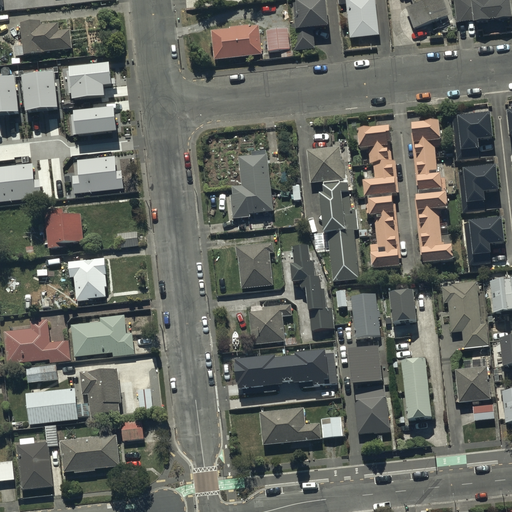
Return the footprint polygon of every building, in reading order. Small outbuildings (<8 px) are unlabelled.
[(324,0),(293,0),(292,0),(295,24),(290,24),(293,50),(315,47),(312,26),(327,25),(324,0)] [(375,0),(346,0),(351,40),(380,36),(375,0)] [(429,0),(407,9),(415,29),(451,14),(445,0),(429,0)] [(454,0),(458,24),(511,18),(511,7),(511,0),(454,0)] [(41,20),(21,23),(24,46),(15,47),(16,56),(74,49),(72,28),(61,29),(61,23),(41,25),(41,20)] [(260,28),(211,33),(214,63),(264,57),(260,28)] [(109,62),(68,67),(72,101),(105,97),(104,85),(112,84),(109,62)] [(54,71),(22,75),(27,113),(58,109),(54,71)] [(14,76),(0,77),(0,115),(18,114),(14,76)] [(113,107),(74,112),(77,137),(116,132),(113,107)] [(492,113),(460,116),(463,151),(481,149),(480,138),(494,137),(492,113)] [(417,186),(424,265),(456,262),(454,245),(443,245),(439,208),(450,208),(446,178),(443,178),(443,172),(438,173),(437,147),(443,146),(440,120),(411,123),(417,186)] [(391,125),(359,130),(361,150),(369,149),(370,164),(374,164),(376,179),(365,180),(366,196),(370,196),(371,215),(375,215),(378,244),(372,245),(374,269),(403,266),(394,193),(400,193),(396,161),(393,161),(391,142),(393,142),(391,125)] [(341,146),(307,150),(311,183),(348,179),(345,160),(342,161),(341,146)] [(267,154),(237,157),(239,186),(230,187),(233,219),(248,217),(248,213),(272,211),(267,154)] [(80,175),(72,176),(74,195),(125,189),(123,170),(116,170),(114,155),(78,159),(80,175)] [(0,203),(42,198),(40,179),(33,179),(31,164),(0,167),(0,203)] [(498,165),(459,169),(463,213),(487,211),(485,191),(500,189),(498,165)] [(328,232),(333,282),(361,280),(356,230),(360,230),(358,210),(352,210),(349,183),(341,184),(340,181),(324,183),(325,192),(321,193),(325,232),(328,232)] [(293,186),(294,201),(302,200),(301,185),(293,186)] [(64,208),(45,209),(49,249),(65,248),(65,244),(86,242),(83,212),(64,214),(64,208)] [(504,219),(466,222),(470,266),(491,264),(489,245),(506,244),(504,219)] [(137,232),(118,234),(119,249),(139,247),(137,232)] [(272,242),(234,247),(239,290),(272,286),(268,253),(273,253),(272,242)] [(309,246),(294,247),(296,264),(292,265),(294,281),(303,280),(303,289),(307,289),(311,332),(337,330),(334,308),(328,308),(327,288),(323,289),(322,275),(317,275),(316,262),(311,262),(309,246)] [(106,258),(68,262),(70,279),(75,278),(77,303),(92,302),(91,300),(107,298),(106,287),(109,287),(106,258)] [(511,280),(492,282),(495,313),(511,311),(511,280)] [(454,287),(444,288),(445,303),(449,303),(452,333),(463,332),(465,350),(490,347),(488,324),(482,325),(478,282),(454,285),(454,287)] [(347,290),(337,291),(338,308),(349,307),(347,290)] [(416,291),(391,294),(394,324),(419,322),(416,291)] [(378,294),(352,297),(356,340),(382,337),(378,294)] [(261,312),(249,313),(252,345),(284,341),(282,317),(291,316),(290,305),(261,308),(261,312)] [(101,322),(71,325),(75,357),(115,353),(115,357),(137,355),(135,333),(129,334),(126,314),(100,317),(101,322)] [(32,330),(5,333),(8,365),(50,360),(51,364),(72,362),(70,342),(51,343),(49,321),(31,322),(32,330)] [(511,337),(502,338),(504,367),(511,366),(511,337)] [(378,345),(347,348),(351,384),(383,381),(378,345)] [(274,355),(234,359),(238,390),(243,389),(243,395),(280,391),(280,385),(302,382),(303,388),(337,385),(333,353),(325,354),(325,348),(294,352),(294,355),(274,357),(274,355)] [(427,358),(403,361),(410,421),(434,418),(427,358)] [(58,365),(27,369),(29,384),(60,380),(58,365)] [(488,367),(456,371),(460,403),(492,400),(488,367)] [(120,368),(80,371),(82,395),(90,394),(92,417),(121,414),(120,403),(123,403),(120,368)] [(77,388),(26,393),(29,425),(80,420),(79,418),(78,405),(77,388)] [(152,389),(138,390),(140,412),(155,410),(152,389)] [(386,395),(354,399),(358,435),(379,433),(379,430),(390,429),(386,395)] [(89,404),(78,405),(79,418),(90,417),(89,404)] [(494,405),(474,407),(476,421),(496,419),(494,405)] [(303,408),(259,413),(262,445),(320,439),(318,424),(305,425),(303,408)] [(143,417),(121,419),(123,442),(145,439),(143,417)] [(341,417),(322,419),(324,438),(344,436),(341,417)] [(47,427),(48,441),(49,447),(59,446),(57,426),(47,427)] [(118,434),(61,441),(64,472),(75,471),(76,474),(97,472),(97,469),(121,466),(118,434)] [(48,441),(17,445),(22,490),(53,487),(49,447),(48,441)] [(0,482),(15,481),(13,462),(0,463),(0,482)]
